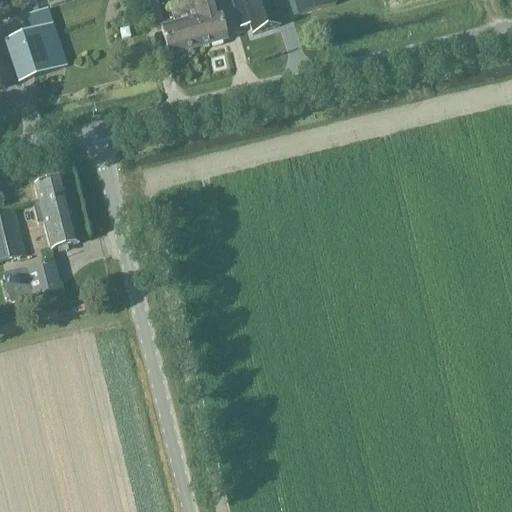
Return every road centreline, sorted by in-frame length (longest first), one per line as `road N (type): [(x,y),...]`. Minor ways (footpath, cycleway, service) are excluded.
road 1 (unclassified): [(97,142),(511,41)]
road 2 (unclassified): [(186,511),(97,142)]
